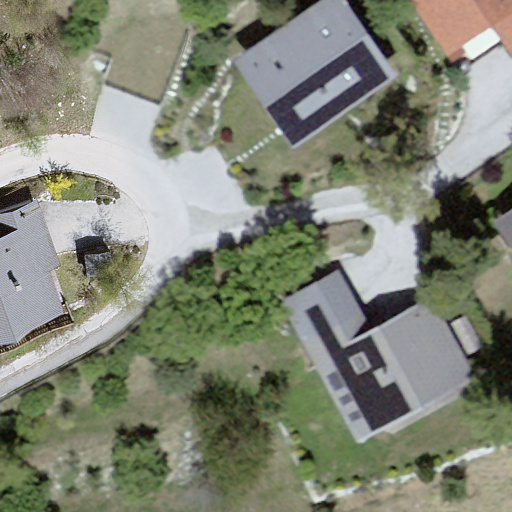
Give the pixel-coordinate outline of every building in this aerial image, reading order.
[(511,0),(367,0),(404,58),(454,26),(481,68),(511,47),(511,0)] [(397,85),(348,4),(239,69),(287,150),(397,85)] [(65,272),(45,207),(0,220),(0,225),(4,238),(0,239),(0,339),(66,320),(52,276),(65,272)] [(511,219),(499,228),(511,247),(511,219)] [(334,381),(365,445),(467,396),(428,317),(377,341),(363,314),(306,342),(326,384),(334,381)]
